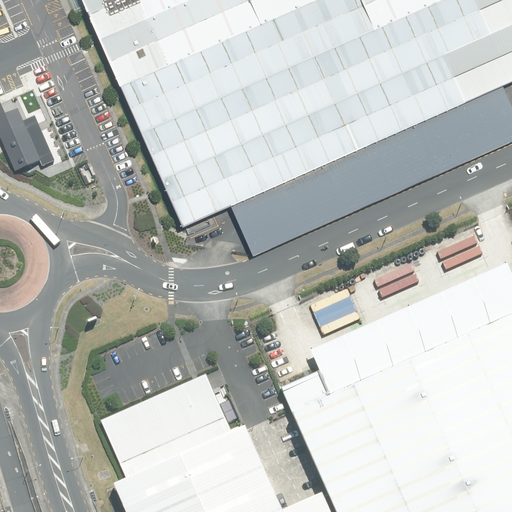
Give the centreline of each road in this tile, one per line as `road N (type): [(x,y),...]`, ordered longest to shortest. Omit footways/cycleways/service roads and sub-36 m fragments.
road 1 (unclassified): [(511,160),(241,278),(194,286),(152,275)]
road 2 (secondary): [(44,295),(48,440)]
road 3 (unclassified): [(43,228),(99,237),(152,275)]
